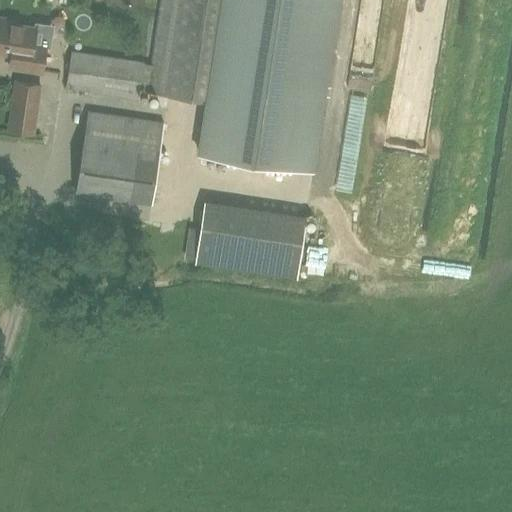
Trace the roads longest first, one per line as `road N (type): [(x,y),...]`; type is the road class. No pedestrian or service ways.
road 1 (unknown): [(31,218),(139,220),(175,207),(208,180),(293,187)]
road 2 (residential): [(0,367),(32,252),(23,192),(0,164)]
